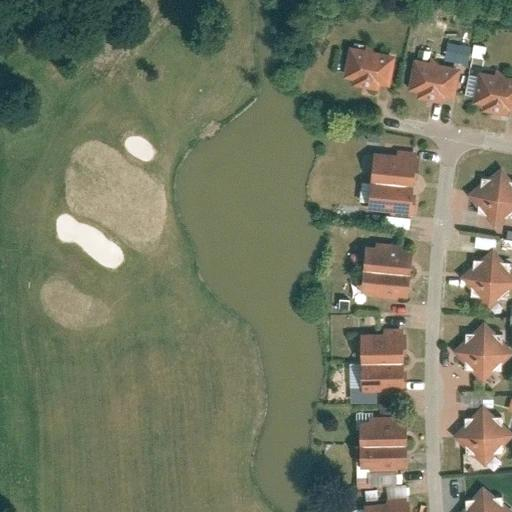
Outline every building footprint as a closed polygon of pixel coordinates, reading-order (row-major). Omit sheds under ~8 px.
[(342,76),(355,78),(353,89),(374,92),(376,82),(389,84),(395,53),(348,44),(342,76)] [(409,88),(422,91),(420,101),(441,105),(443,95),(456,97),(462,66),(415,57),(409,88)] [(476,100),(489,103),(487,113),(508,117),(510,107),(511,107),(511,74),(482,69),(476,100)] [(414,152),(371,148),(369,178),(411,182),(414,152)] [(511,179),(502,168),(472,193),(496,222),(511,209),(511,179)] [(411,182),(369,178),(367,204),(410,208),(412,182),(411,182)] [(410,249),(363,245),(361,268),(406,272),(408,272),(410,249)] [(511,273),(491,251),(462,277),(486,304),(511,280),(511,273)] [(406,272),(361,268),(359,292),(404,296),(406,272)] [(511,350),(484,321),(455,349),(484,378),(511,350)] [(402,332),(362,333),(362,361),(403,360),(402,332)] [(403,360),(362,361),(363,390),(404,389),(403,360)] [(483,405),(455,434),(484,461),(511,432),(483,405)] [(403,415),(359,418),(360,443),(405,440),(403,415)] [(405,440),(360,443),(361,467),(406,464),(405,440)] [(483,486),(458,511),(509,511),(511,511),(483,486)] [(406,511),(405,502),(365,507),(365,511),(406,511)]
